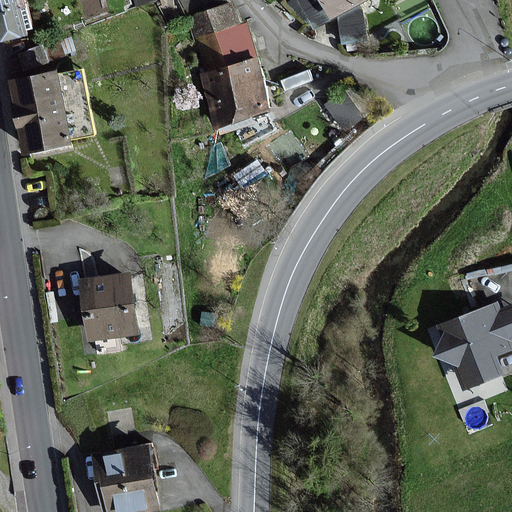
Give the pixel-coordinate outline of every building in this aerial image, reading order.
[(0,0),(0,28),(3,40),(24,35),(23,30),(31,28),(24,0),(0,0)] [(365,0),(299,0),(316,28),(365,0)] [(256,57),(247,24),(241,26),(232,2),(190,17),(197,39),(208,72),(256,57)] [(268,110),(257,57),(256,57),(208,72),(202,74),(216,127),(268,110)] [(11,82),(26,152),(69,143),(55,74),(11,82)] [(90,340),(137,333),(129,275),(82,281),(90,340)] [(456,364),(465,388),(501,375),(493,354),(511,347),(511,345),(510,339),(511,338),(511,306),(500,311),(497,304),(430,328),(444,368),(456,364)] [(109,511),(139,511),(160,509),(149,447),(100,455),(109,511)]
